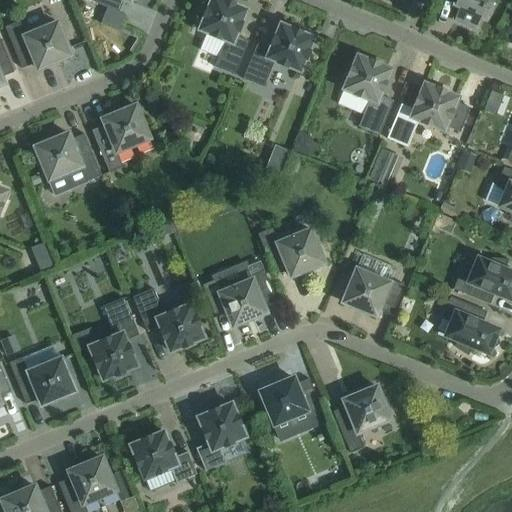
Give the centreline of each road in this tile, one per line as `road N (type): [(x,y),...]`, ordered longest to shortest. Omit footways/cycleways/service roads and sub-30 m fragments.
road 1 (residential): [(0,460),(307,331),(441,382),(494,392),(511,378)]
road 2 (residential): [(176,0),(151,62),(0,125)]
road 3 (residential): [(511,81),(320,0)]
